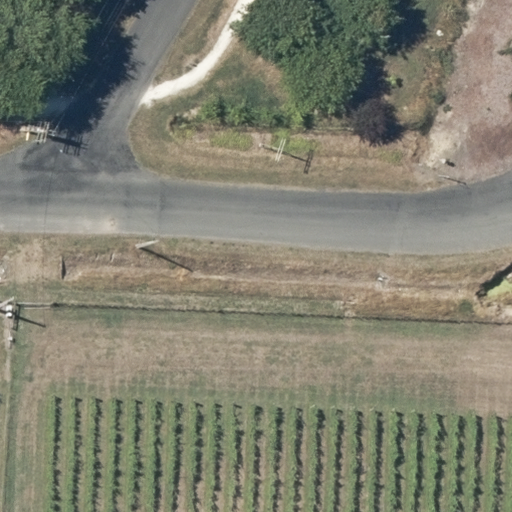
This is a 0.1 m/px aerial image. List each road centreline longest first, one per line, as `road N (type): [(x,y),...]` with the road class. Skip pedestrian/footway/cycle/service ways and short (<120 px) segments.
road 1 (track): [(511,208),(433,220),(58,205)]
road 2 (unclassified): [(0,203),(58,205),(177,0)]
